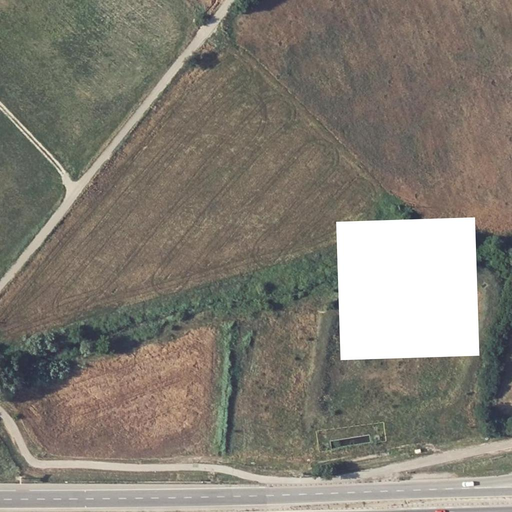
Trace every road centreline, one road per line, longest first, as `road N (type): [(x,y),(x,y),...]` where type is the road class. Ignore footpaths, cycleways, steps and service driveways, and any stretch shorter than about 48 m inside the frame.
road 1 (unclassified): [(0,280),(234,0)]
road 2 (trunk): [(266,495),(0,498)]
road 3 (primary): [(511,479),(266,495)]
road 4 (primary): [(511,494),(266,495)]
